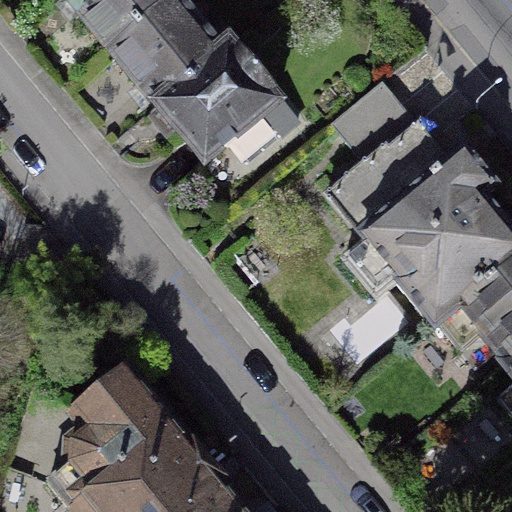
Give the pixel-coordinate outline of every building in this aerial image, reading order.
[(169,0),(67,0),(71,5),(109,50),(169,0)] [(221,52),(177,0),(169,0),(109,50),(146,95),(157,108),(230,48),(229,46),(221,52)] [(278,105),(230,48),(157,108),(168,121),(205,166),(265,116),(281,136),(297,123),(280,103),(278,105)] [(433,328),(511,262),(511,224),(507,229),(483,199),(494,190),(464,152),(449,165),(417,127),(416,128),(381,85),(331,126),(364,166),(326,198),(365,245),(344,262),(376,300),(396,284),(433,328)] [(511,262),(433,328),(435,330),(440,326),(462,353),(481,337),(504,364),(502,365),(504,367),(511,359),(511,262)] [(511,359),(504,367),(511,377),(511,390),(498,402),(511,418),(511,359)] [(76,511),(148,511),(201,468),(192,457),(128,381),(79,421),(89,432),(71,447),(69,467),(91,493),(74,508),(76,511)] [(237,511),(210,480),(201,468),(148,511),(237,511)]
